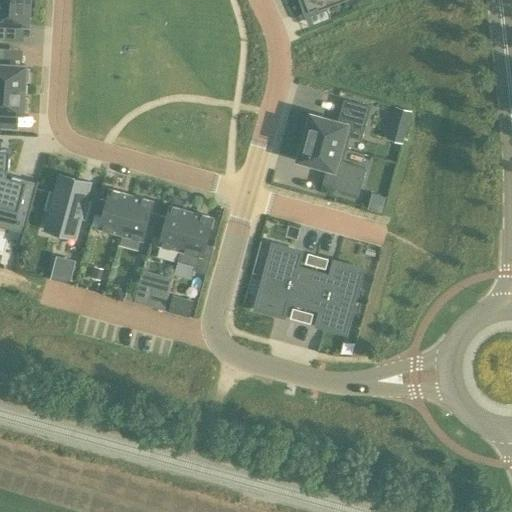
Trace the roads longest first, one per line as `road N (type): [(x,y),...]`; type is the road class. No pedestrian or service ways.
road 1 (residential): [(58,0),(50,110),(59,140),(247,193)]
road 2 (residential): [(247,193),(213,312),(215,337),(235,359),(332,383),(363,382)]
road 3 (residential): [(260,0),(278,37),(279,68),(247,193)]
road 4 (secondary): [(511,149),(496,0)]
road 5 (residential): [(247,193),(378,233)]
